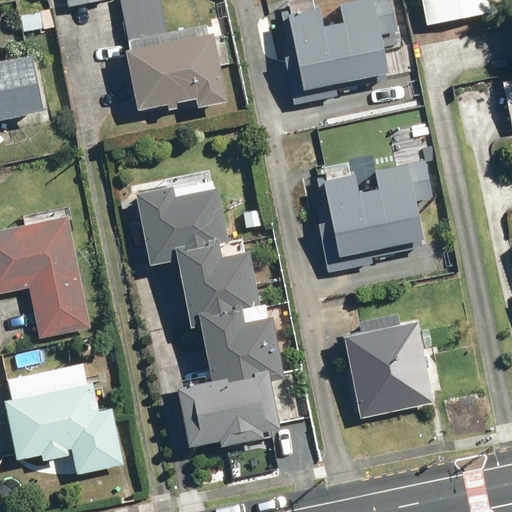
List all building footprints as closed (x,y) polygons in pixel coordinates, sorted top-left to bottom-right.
[(126,51),(138,110),(196,99),(197,107),(227,101),(214,32),(209,33),(207,23),(163,32),(156,0),(119,0),(129,50),(126,51)] [(390,0),(383,0),(373,2),(340,8),(344,29),(324,32),(320,12),(288,18),(303,97),(387,81),(382,53),(380,40),(379,38),(397,35),(390,0)] [(422,0),(428,25),(498,11),(495,0),(422,0)] [(48,11),(18,17),(22,35),(52,29),(48,11)] [(0,63),(0,119),(45,111),(35,57),(0,63)] [(511,80),(499,83),(508,133),(511,132),(511,80)] [(428,163),(410,167),(377,173),(381,193),(361,197),(357,177),(325,183),(340,261),(425,245),(420,217),(417,205),(417,203),(434,199),(428,163)] [(181,386),(193,445),(223,439),(224,445),(268,436),(267,430),(285,427),(274,372),(287,369),(276,314),(269,316),(266,301),(264,302),(253,249),(244,251),(241,237),(229,239),(218,185),(175,194),(173,186),(137,193),(151,265),(180,259),(193,326),(202,324),(213,379),(181,386)] [(0,292),(27,287),(38,338),(90,328),(67,215),(0,228),(0,292)] [(347,335),(365,415),(438,399),(420,319),(347,335)] [(6,399),(18,459),(42,453),(43,458),(70,452),(68,446),(72,445),(78,472),(125,462),(113,406),(100,409),(95,381),(6,399)]
